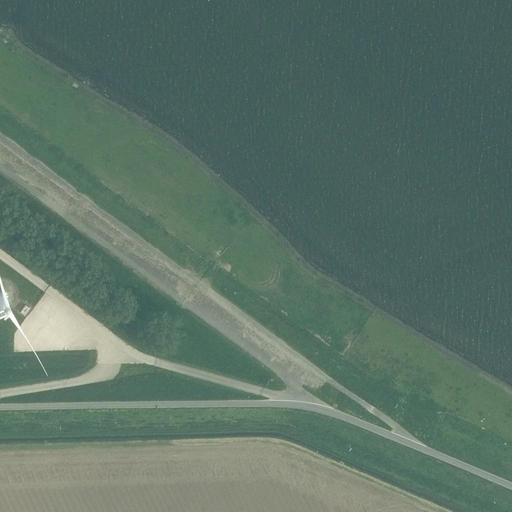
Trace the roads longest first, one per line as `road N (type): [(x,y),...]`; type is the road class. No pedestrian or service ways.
road 1 (unclassified): [(511,487),(312,407),(0,408)]
road 2 (track): [(109,357),(153,360),(312,407)]
